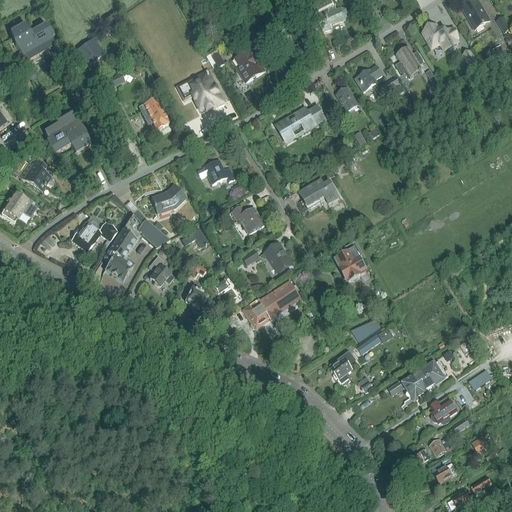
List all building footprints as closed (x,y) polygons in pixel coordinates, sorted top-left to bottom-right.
[(340,9),(336,11),(335,5),(333,6),(330,0),(313,9),(317,18),(319,26),(323,33),(331,30),(330,27),(345,23),(348,17),(346,11),(340,9)] [(462,11),(474,32),(490,23),(478,2),(462,11)] [(276,13),(264,21),(269,29),(281,21),(276,13)] [(497,23),(504,35),(510,32),(503,20),(497,23)] [(287,23),(279,22),(279,33),(286,33),(287,23)] [(25,26),(10,34),(15,48),(27,65),(29,68),(44,59),(42,56),(56,49),(52,41),(54,39),(52,34),(45,26),(30,34),(25,26)] [(436,26),(421,35),(432,52),(440,47),(443,53),(459,43),(458,42),(459,41),(452,30),(447,33),(445,29),(440,32),(436,26)] [(248,36),(239,42),(246,54),(249,52),(256,48),(248,36)] [(94,40),(73,56),(77,61),(75,62),(78,66),(80,65),(84,71),(105,56),(94,40)] [(345,42),(336,48),(340,55),(350,49),(345,42)] [(395,67),(401,76),(405,73),(410,81),(423,72),(419,65),(423,62),(417,53),(413,56),(409,49),(396,57),(400,64),(395,67)] [(500,49),(492,54),(496,60),(504,55),(500,49)] [(472,51),(460,57),(462,59),(468,70),(468,71),(475,67),(479,66),(480,65),(472,51)] [(212,59),(218,55),(216,52),(207,58),(214,71),(218,69),(212,59)] [(232,63),(236,69),(246,85),(264,74),(265,73),(262,68),(260,69),(249,52),(246,54),(234,62),(232,63)] [(218,55),(212,59),(218,69),(225,65),(218,55)] [(468,70),(462,59),(458,62),(464,73),(468,70)] [(104,64),(91,72),(94,80),(108,73),(106,70),(107,69),(104,64)] [(26,79),(20,67),(15,70),(22,81),(26,79)] [(355,81),(363,95),(372,90),(378,100),(379,99),(380,100),(385,97),(384,96),(393,91),(397,98),(404,93),(395,79),(379,89),(378,86),(376,82),(382,78),(376,68),(355,81)] [(426,74),(430,81),(434,78),(430,72),(426,74)] [(207,74),(178,89),(185,102),(192,98),(200,112),(205,110),(206,113),(212,110),(223,104),(207,74)] [(120,76),(98,87),(100,92),(112,86),(114,89),(125,84),(120,76)] [(429,81),(433,88),(438,84),(434,78),(430,81),(429,81)] [(88,80),(79,84),(83,94),(93,90),(88,80)] [(438,84),(433,88),(437,93),(442,90),(438,84)] [(337,97),(347,115),(352,112),(353,112),(355,110),(358,108),(347,91),(337,97)] [(169,126),(162,113),(163,112),(159,105),(141,114),(145,122),(149,119),(156,132),(157,131),(158,132),(161,130),(162,129),(169,126)] [(276,128),(284,142),(293,136),(292,133),(301,128),(304,134),(317,127),(325,123),(316,109),(304,116),(302,113),(276,128)] [(118,110),(109,115),(115,127),(116,126),(123,123),(124,122),(118,110)] [(57,126),(44,134),(48,142),(46,143),(48,148),(55,157),(70,148),(75,156),(90,148),(85,134),(71,115),(56,124),(57,126)] [(83,118),(87,129),(92,127),(88,117),(83,118)] [(372,141),(381,136),(380,134),(377,130),(368,135),(371,139),(372,141)] [(359,146),(360,148),(366,144),(365,143),(360,134),(354,137),(359,146)] [(293,136),(284,142),(286,145),(295,139),(293,136)] [(19,147),(21,151),(31,144),(35,141),(32,137),(19,147)] [(35,141),(31,144),(36,151),(40,148),(35,141)] [(36,164),(34,168),(28,165),(22,162),(13,175),(42,195),(52,180),(50,179),(50,178),(44,173),(46,170),(36,164)] [(198,173),(201,180),(207,178),(211,188),(226,180),(228,184),(234,181),(229,170),(226,172),(224,173),(220,163),(204,170),(204,171),(198,173)] [(324,186),(321,181),(300,195),(302,198),(304,201),(309,210),(324,200),(328,206),(339,199),(329,183),(324,186)] [(151,199),(157,217),(175,211),(186,201),(173,187),(167,193),(165,194),(163,195),(151,199)] [(19,198),(14,195),(1,216),(14,226),(22,215),(30,220),(37,210),(30,206),(32,203),(27,200),(27,201),(23,198),(21,198),(19,197),(19,198)] [(113,196),(109,201),(122,211),(124,208),(113,196)] [(124,207),(132,216),(134,214),(137,211),(129,203),(124,207)] [(239,223),(248,237),(264,227),(254,210),(246,215),(242,208),(239,210),(233,213),(231,215),(236,224),(239,223)] [(134,214),(132,216),(141,225),(145,220),(137,211),(134,214)] [(88,221),(86,224),(98,234),(104,226),(91,216),(90,219),(88,221)] [(143,242),(151,249),(155,252),(160,249),(170,243),(159,233),(153,228),(145,222),(146,221),(145,220),(141,225),(132,216),(132,217),(131,218),(122,233),(103,262),(106,264),(109,265),(104,273),(105,273),(111,277),(110,277),(115,281),(116,280),(122,285),(132,271),(121,264),(136,242),(139,238),(143,242)] [(78,234),(71,243),(86,254),(96,241),(99,237),(106,242),(99,253),(102,255),(103,256),(110,245),(109,245),(118,233),(105,224),(104,226),(98,234),(86,224),(78,234)] [(157,224),(153,228),(159,233),(163,229),(157,224)] [(195,242),(201,252),(209,246),(198,230),(181,242),(185,249),(195,242)] [(336,263),(341,273),(341,277),(343,280),(346,282),(347,284),(350,283),(350,284),(353,283),(357,281),(359,279),(359,278),(365,275),(357,261),(361,259),(354,245),(345,251),(348,257),(336,263)] [(265,257),(276,275),(292,264),(281,247),(265,257)] [(242,261),(246,268),(259,259),(256,255),(255,253),(242,261)] [(164,264),(157,259),(148,270),(154,274),(149,281),(154,285),(154,286),(157,289),(159,289),(164,283),(168,286),(173,280),(170,277),(171,277),(160,268),(164,264)] [(194,267),(189,275),(194,279),(196,276),(202,279),(205,274),(199,270),(194,267)] [(229,287),(225,281),(213,289),(217,295),(229,287)] [(259,302),(242,313),(251,326),(251,328),(252,331),(255,331),(256,332),(271,322),(271,321),(301,301),(299,298),(293,288),(290,283),(287,285),(260,303),(259,302)] [(201,290),(194,286),(184,303),(191,307),(199,312),(207,297),(199,293),(201,290)] [(326,320),(320,324),(327,334),(333,330),(326,320)] [(353,337),(375,322),(351,333),(353,337)] [(375,322),(353,337),(358,345),(381,330),(375,322)] [(385,331),(377,336),(378,338),(382,343),(383,345),(393,339),(390,333),(388,330),(385,331)] [(376,337),(369,341),(373,346),(379,341),(376,337)] [(368,349),(360,355),(361,357),(381,344),(379,341),(373,346),(369,341),(365,344),(368,349)] [(365,344),(356,350),(360,355),(368,349),(365,344)] [(444,358),(447,363),(454,359),(451,354),(444,358)] [(336,366),(330,371),(332,375),(334,377),(334,378),(335,380),(337,381),(341,386),(348,381),(346,377),(351,373),(348,368),(355,363),(349,355),(348,355),(336,363),(336,365),(336,366)] [(401,385),(405,392),(414,406),(430,396),(428,392),(433,389),(434,390),(446,382),(435,364),(401,385)] [(485,371),(468,382),(468,383),(473,391),(491,379),(485,371)] [(361,389),(365,396),(372,391),(369,385),(369,384),(366,379),(360,383),(363,388),(361,389)] [(378,383),(372,387),(375,392),(381,388),(378,383)] [(391,398),(403,391),(399,383),(387,391),(391,398)] [(446,399),(439,404),(429,410),(432,413),(430,414),(432,417),(431,418),(431,420),(433,423),(436,424),(438,426),(440,425),(441,426),(443,427),(446,426),(449,424),(450,422),(450,420),(449,419),(457,413),(449,401),(448,402),(446,399)] [(475,400),(468,405),(470,409),(478,404),(475,400)] [(469,427),(473,424),(470,419),(469,419),(466,421),(465,420),(461,423),(451,429),(456,436),(470,427),(469,427)] [(482,438),(472,444),(478,453),(488,447),(482,438)] [(440,444),(439,442),(429,448),(436,459),(452,449),(446,440),(440,444)] [(418,455),(405,464),(410,472),(411,472),(417,468),(424,463),(424,464),(431,459),(427,453),(428,453),(426,450),(418,455)] [(503,450),(498,453),(500,457),(501,457),(501,459),(507,456),(503,450)] [(448,458),(441,462),(444,466),(451,462),(448,458)] [(430,470),(433,476),(442,471),(438,465),(430,470)] [(433,476),(440,487),(453,479),(456,477),(450,466),(446,468),(442,471),(433,476)] [(468,499),(465,494),(451,500),(457,511),(477,502),(474,497),(492,487),(487,479),(469,490),(473,496),(468,499)]
